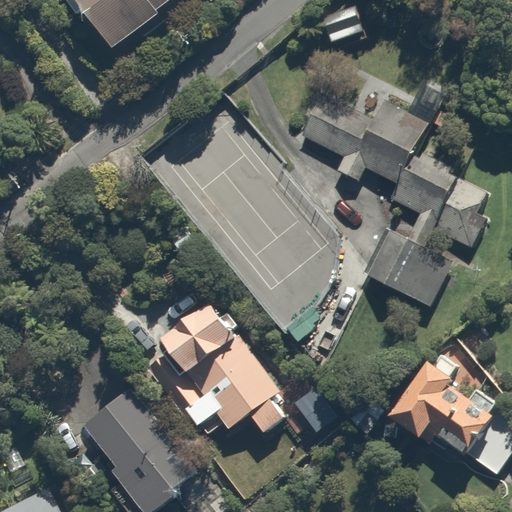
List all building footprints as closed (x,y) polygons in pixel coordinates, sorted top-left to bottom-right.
[(77,0),(114,52),(123,64),(165,34),(161,28),(200,0),(212,0),(218,7),(228,0),(77,0)] [(390,203),(421,220),(411,239),(393,230),(368,277),(431,309),(436,298),(432,295),(445,270),(460,278),(468,261),(457,255),(464,241),(477,248),(493,218),(484,214),(495,191),(424,154),(440,122),(388,95),(379,113),(329,87),(302,140),(352,166),(346,177),(364,186),(370,175),(397,189),(390,203)] [(225,292),(183,323),(163,338),(175,354),(151,372),(201,438),(226,419),(239,436),(257,422),(269,438),(310,407),(225,292)] [(436,443),(441,435),(502,476),(511,461),(511,410),(488,395),(495,384),(481,375),(487,367),(446,340),(396,416),(436,443)] [(89,429),(124,471),(117,477),(144,511),(162,511),(207,476),(138,390),(89,429)] [(4,511),(63,511),(53,489),(4,511)]
